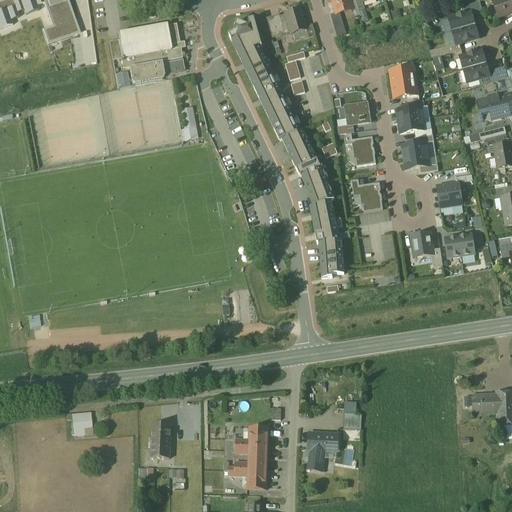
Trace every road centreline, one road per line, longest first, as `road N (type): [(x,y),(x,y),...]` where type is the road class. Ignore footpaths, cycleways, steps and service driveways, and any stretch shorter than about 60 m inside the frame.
road 1 (residential): [(210,6),(209,39),(289,220),(310,354)]
road 2 (secondary): [(294,356),(0,389)]
road 3 (residential): [(294,384),(45,409)]
road 4 (residential): [(315,0),(334,64),(378,96),(393,179)]
road 5 (secondary): [(511,323),(310,354)]
road 6 (residential): [(294,384),(291,511)]
